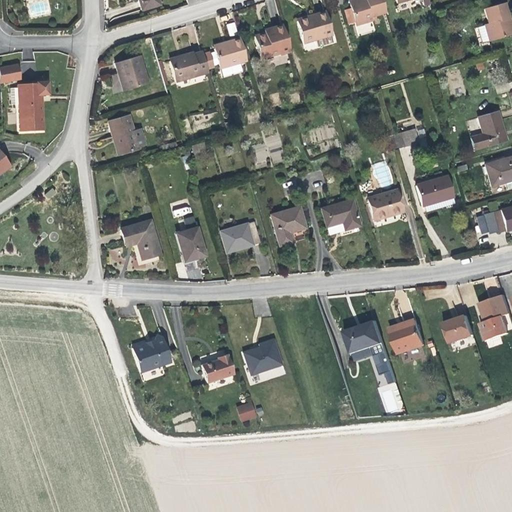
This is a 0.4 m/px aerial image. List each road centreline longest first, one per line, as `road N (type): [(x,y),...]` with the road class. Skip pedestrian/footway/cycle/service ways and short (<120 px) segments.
road 1 (track): [(511,404),(484,414),(174,441),(138,420),(94,288)]
road 2 (residential): [(94,288),(232,292),(449,273),(511,258)]
road 3 (residential): [(94,288),(76,132)]
road 4 (residential): [(88,42),(228,0)]
road 5 (unknown): [(396,159),(449,273)]
